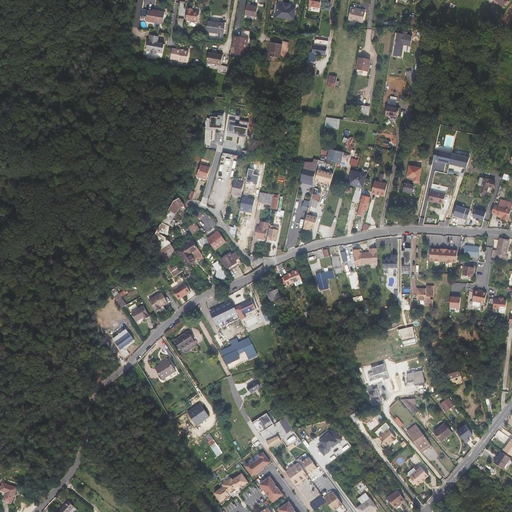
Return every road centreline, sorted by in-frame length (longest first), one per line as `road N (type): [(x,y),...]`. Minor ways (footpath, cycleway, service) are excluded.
road 1 (residential): [(273,264),(195,300),(99,388),(80,459),(37,511)]
road 2 (residential): [(511,235),(384,231),(317,243),(273,264)]
road 3 (residential): [(425,511),(511,404)]
